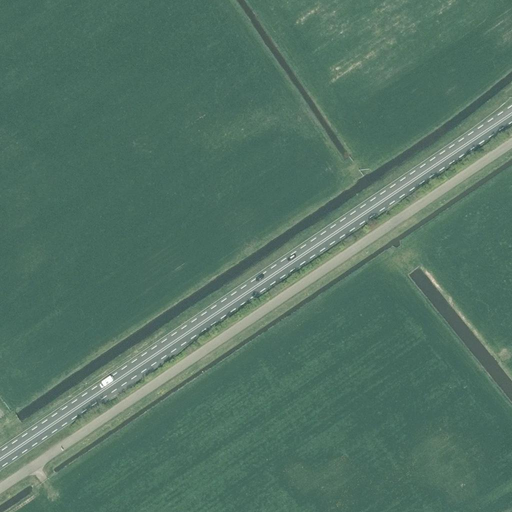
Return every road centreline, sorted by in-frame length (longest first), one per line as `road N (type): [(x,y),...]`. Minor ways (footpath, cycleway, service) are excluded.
road 1 (primary): [(0,460),(511,113)]
road 2 (unclassified): [(0,491),(511,145)]
